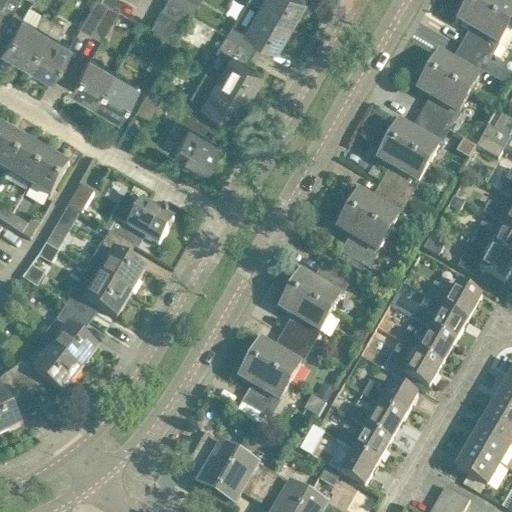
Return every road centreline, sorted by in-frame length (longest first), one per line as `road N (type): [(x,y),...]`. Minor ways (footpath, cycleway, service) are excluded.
road 1 (residential): [(92,485),(145,436),(204,348),(411,0)]
road 2 (residential): [(227,228),(163,347),(72,458)]
road 3 (residential): [(227,228),(0,89)]
road 4 (residential): [(358,0),(227,228)]
road 5 (residential): [(511,343),(484,350),(388,511)]
